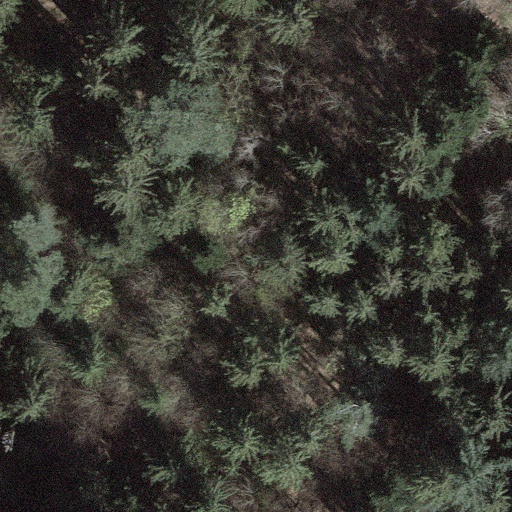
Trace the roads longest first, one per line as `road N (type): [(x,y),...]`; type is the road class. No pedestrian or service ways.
road 1 (track): [(197,0),(0,111)]
road 2 (track): [(511,86),(419,177)]
